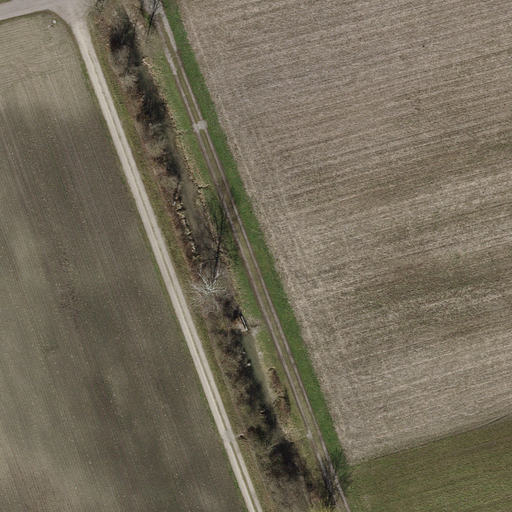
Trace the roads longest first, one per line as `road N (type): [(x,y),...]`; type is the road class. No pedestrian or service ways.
road 1 (track): [(152,0),(345,511)]
road 2 (track): [(71,0),(257,511)]
